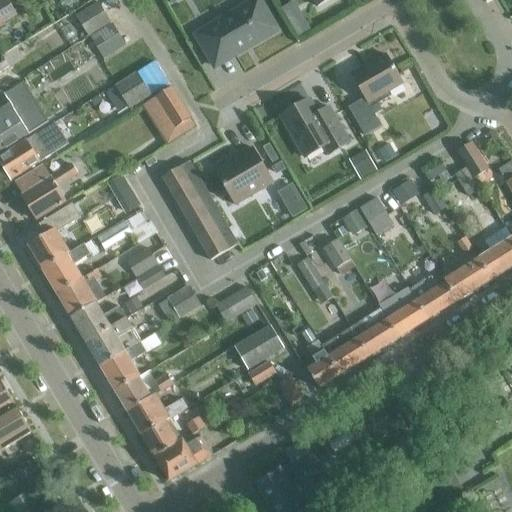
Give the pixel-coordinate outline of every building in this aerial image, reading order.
[(1,0),(0,1),(0,25),(16,16),(6,0),(1,0)] [(258,0),(257,0),(196,36),(215,68),(216,67),(214,64),(232,53),(234,57),(277,31),(258,0)] [(293,3),(281,10),(297,36),(310,29),(293,3)] [(88,37),(109,24),(97,4),(75,17),(88,37)] [(103,60),(124,46),(111,26),(90,39),(103,60)] [(113,76),(134,63),(128,53),(107,65),(113,76)] [(364,99),(348,109),(365,137),(381,127),(374,116),(370,109),(392,97),(388,92),(403,83),(386,56),(351,77),(364,99)] [(408,60),(397,67),(401,76),(413,69),(408,60)] [(128,110),(150,96),(136,74),(114,88),(123,101),(128,110)] [(0,153),(48,123),(48,122),(47,122),(23,86),(25,85),(24,84),(3,96),(1,93),(0,93),(0,153)] [(114,88),(105,94),(113,107),(123,101),(114,88)] [(190,119),(171,89),(156,99),(175,129),(190,119)] [(318,115),(309,101),(281,117),(305,159),(323,148),(328,156),(350,143),(330,108),(318,115)] [(54,124),(0,157),(0,163),(11,181),(39,163),(55,153),(49,143),(61,135),(54,124)] [(467,168),(473,179),(487,171),(471,144),(457,153),(467,168)] [(396,157),(389,145),(378,152),(386,164),(396,157)] [(234,206),(273,183),(253,149),(214,172),(234,206)] [(365,154),(348,163),(359,183),(376,174),(365,154)] [(190,163),(162,179),(168,190),(169,189),(196,173),(190,163)] [(280,164),(271,169),(275,177),(284,171),(280,164)] [(72,165),(51,178),(43,166),(15,184),(23,196),(21,197),(37,221),(66,203),(57,188),(78,175),(72,165)] [(442,165),(425,175),(431,186),(448,175),(442,165)] [(480,190),(473,179),(467,168),(454,176),(467,197),(480,190)] [(196,173),(169,189),(168,190),(174,200),(202,184),(196,173)] [(122,175),(108,183),(113,192),(127,184),(122,175)] [(409,183),(390,194),(398,206),(416,194),(409,183)] [(202,184),(174,200),(180,210),(208,194),(202,184)] [(292,185),(277,194),(292,219),(307,211),(292,185)] [(434,190),(422,197),(433,215),(445,208),(434,190)] [(208,194),(180,210),(186,220),(214,204),(208,194)] [(376,238),(393,227),(376,200),(359,211),(376,238)] [(214,204),(186,220),(192,230),(220,214),(214,204)] [(42,271),(70,254),(57,233),(81,218),(73,205),(39,226),(45,236),(27,247),(42,271)] [(347,217),(341,221),(352,237),(366,229),(356,212),(347,217)] [(220,214),(192,230),(198,241),(226,224),(220,214)] [(98,240),(104,251),(131,235),(124,224),(98,240)] [(226,224),(198,241),(204,251),(232,235),(226,224)] [(152,226),(133,237),(138,246),(157,234),(153,227),(152,226)] [(334,233),(338,239),(346,235),(342,228),(334,233)] [(485,242),(491,252),(493,256),(481,263),(492,280),(511,267),(511,239),(506,229),(485,242)] [(232,235),(204,251),(211,262),(238,245),(232,235)] [(473,250),(465,239),(457,244),(464,255),(473,250)] [(337,241),(323,249),(340,277),(354,268),(337,241)] [(84,246),(70,254),(42,271),(57,295),(82,279),(74,266),(90,256),(84,246)] [(136,280),(158,267),(148,251),(126,264),(136,280)] [(308,260),(296,267),(313,294),(325,287),(308,260)] [(492,280),(481,263),(479,260),(458,274),(460,277),(448,285),(458,302),(492,280)] [(165,279),(158,267),(136,280),(143,292),(165,279)] [(262,271),(256,275),(261,283),(267,280),(262,271)] [(82,279),(57,295),(71,319),(96,304),(96,303),(105,298),(96,282),(101,279),(97,272),(82,280),(82,279)] [(458,302),(448,285),(447,283),(441,287),(432,276),(410,291),(417,302),(429,320),(458,302)] [(201,308),(188,287),(167,300),(179,321),(201,308)] [(226,323),(256,306),(246,289),(216,307),(226,323)] [(409,289),(378,307),(381,310),(387,321),(399,339),(429,320),(417,302),(410,291),(409,289)] [(136,300),(124,307),(128,315),(140,308),(136,300)] [(96,304),(71,319),(86,343),(126,319),(119,307),(103,316),(96,304)] [(381,310),(351,328),(370,357),(399,339),(387,321),(381,310)] [(242,318),(247,327),(257,321),(251,312),(242,318)] [(140,344),(126,319),(86,343),(101,368),(125,353),(140,344)] [(248,370),(284,349),(271,328),(235,349),(248,370)] [(351,328),(322,347),(340,376),(370,357),(351,328)] [(308,331),(301,335),(309,348),(316,343),(308,331)] [(322,347),(319,344),(318,342),(316,343),(309,348),(306,350),(317,366),(308,372),(319,389),(340,376),(322,347)] [(125,353),(101,368),(115,392),(138,378),(139,377),(130,362),(146,353),(140,344),(125,353)] [(255,386),(276,374),(269,362),(248,374),(255,386)] [(161,392),(173,385),(168,376),(155,384),(161,392)] [(150,399),(138,378),(115,392),(128,413),(150,399)] [(291,406),(303,399),(291,378),(279,386),(291,406)] [(0,415),(16,407),(0,380),(0,415)] [(155,396),(150,399),(128,413),(142,436),(166,422),(187,409),(182,399),(164,410),(155,396)] [(0,452),(32,433),(16,407),(0,415),(0,452)] [(192,436),(198,433),(204,429),(198,419),(186,426),(192,436)] [(180,444),(166,422),(142,436),(156,459),(180,444)] [(180,444),(156,459),(170,482),(212,457),(201,438),(198,433),(192,436),(183,442),(180,444)] [(318,445),(309,450),(303,441),(285,452),(284,450),(282,451),(290,464),(256,485),(272,511),(301,511),(283,480),(295,473),(296,474),(325,456),(318,445)] [(410,442),(390,451),(402,474),(421,464),(410,442)] [(38,511),(23,486),(42,474),(33,460),(0,479),(0,497),(7,509),(12,506),(15,511),(38,511)] [(450,471),(441,476),(452,495),(462,489),(450,471)]
